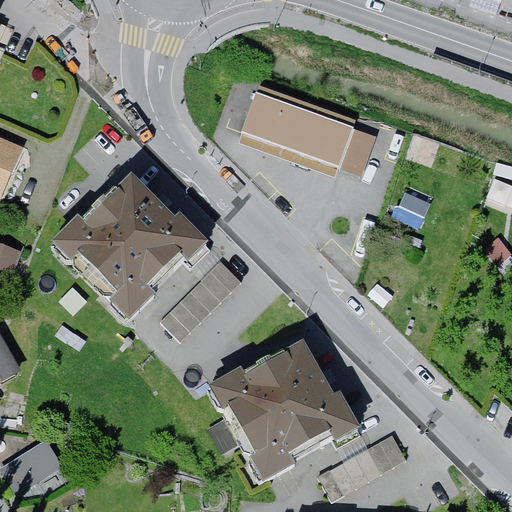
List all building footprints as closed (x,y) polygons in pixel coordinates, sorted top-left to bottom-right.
[(355,129),(250,97),(237,141),(341,173),(355,129)] [(0,196),(18,155),(0,147),(0,196)] [(511,207),(511,184),(496,179),(489,199),(511,207)] [(133,330),(201,254),(128,188),(59,264),(133,330)] [(0,277),(12,282),(21,254),(0,247),(0,277)] [(160,321),(181,342),(244,282),(223,260),(160,321)] [(0,380),(16,373),(0,343),(0,380)] [(270,493),(356,442),(306,356),(219,407),(270,493)] [(319,477),(333,502),(408,459),(394,434),(319,477)] [(66,468),(49,441),(0,470),(0,478),(13,500),(66,468)]
